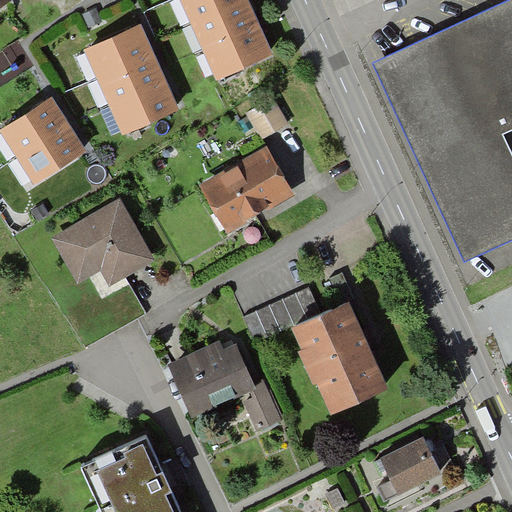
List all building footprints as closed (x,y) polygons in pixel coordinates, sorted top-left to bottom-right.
[(0,0),(0,12),(18,0),(0,0)] [(179,0),(218,84),(275,59),(263,34),(254,14),(248,0),(179,0)] [(371,64),(463,263),(511,240),(511,156),(503,138),(511,133),(511,0),(509,0),(409,46),(371,64)] [(142,28),(85,54),(124,139),(180,113),(170,89),(157,63),(148,42),(142,28)] [(273,99),(246,116),(261,141),(289,124),(273,99)] [(61,114),(53,102),(1,136),(36,189),(88,154),(73,132),(61,114)] [(199,186),(227,236),(294,198),(266,149),(239,164),(199,186)] [(101,273),(109,288),(155,262),(120,201),(100,213),(51,240),(77,286),(101,273)] [(343,270),(244,315),(255,341),(293,324),(349,298),(355,296),(343,270)] [(368,339),(349,298),(293,324),(331,409),(388,383),(368,339)] [(224,342),(221,335),(168,359),(191,411),(240,389),(257,381),(256,379),(237,336),(224,342)] [(257,381),(240,389),(257,427),(281,415),(262,376),(256,379),(257,381)] [(80,462),(102,511),(183,511),(163,466),(146,431),(80,462)] [(376,484),(383,497),(442,469),(432,447),(425,433),(380,454),(391,477),(376,484)]
